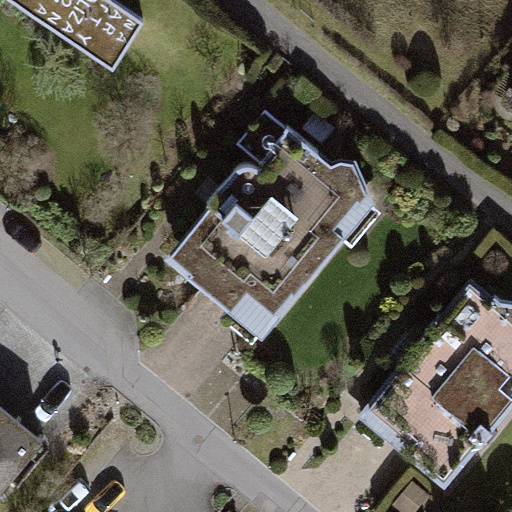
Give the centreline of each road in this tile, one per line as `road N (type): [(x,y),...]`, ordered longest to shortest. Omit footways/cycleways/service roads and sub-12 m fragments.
road 1 (residential): [(0,257),(302,511)]
road 2 (track): [(242,0),(511,218)]
